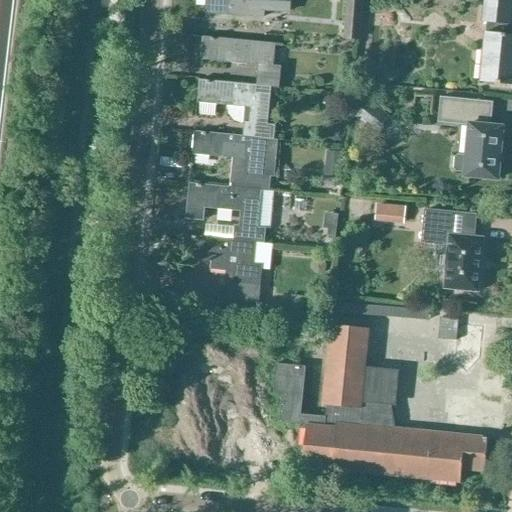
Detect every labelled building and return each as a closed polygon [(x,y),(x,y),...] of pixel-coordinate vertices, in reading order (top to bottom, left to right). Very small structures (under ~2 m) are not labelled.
[(264,12),(290,14),(290,0),(205,0),(205,14),(250,17),(264,18),(264,12)] [(345,0),(343,40),(360,41),(362,0),(345,0)] [(480,86),(511,88),(511,38),(506,38),(507,28),(509,28),(511,3),(483,1),(481,24),(485,25),(480,86)] [(256,87),(271,89),(280,90),(282,69),(273,68),(275,46),(204,39),(202,61),(226,64),(226,60),(232,61),(232,65),(258,67),(256,87)] [(242,137),(266,141),(274,141),(276,127),(268,126),(271,89),(256,87),(200,81),(198,104),(220,106),(220,102),(228,103),(227,107),(229,115),(234,121),(242,124),(243,124),(242,137)] [(357,117),(378,132),(390,116),(369,101),(357,117)] [(498,165),(500,149),(498,149),(500,132),(501,130),(499,130),(498,131),(479,129),(480,121),(481,121),(482,105),(438,101),(436,126),(467,129),(465,159),(456,158),(452,161),(452,172),(454,175),(463,176),(463,180),(496,183),(496,181),(495,181),(497,164),(498,165)] [(194,133),(192,157),(215,159),(215,154),(222,155),(222,159),(231,160),(230,174),(239,175),(237,190),(262,193),(269,194),(271,178),(263,178),(266,141),(242,137),(194,133)] [(340,165),(341,153),(327,152),(326,159),(330,164),(340,165)] [(190,186),(187,220),(204,221),(205,210),(212,211),(212,207),(218,207),(217,211),(240,213),(239,229),(234,228),(233,241),(256,244),(264,245),(265,231),(265,229),(270,230),(273,194),(269,194),(262,193),(237,190),(228,190),(190,186)] [(387,206),(377,205),(376,220),(386,221),(387,206)] [(478,296),(482,242),(450,239),(452,217),(424,215),(421,247),(448,249),(444,293),(478,296)] [(326,238),(334,239),(335,229),(327,228),(326,238)] [(185,237),(183,260),(209,263),(208,274),(228,275),(227,284),(230,284),(228,302),(259,305),(262,270),(269,270),(272,246),(264,245),(256,244),(233,241),(185,237)] [(303,298),(291,296),(290,306),(302,308),(303,298)] [(414,337),(415,319),(402,317),(400,335),(414,337)] [(438,339),(456,341),(458,319),(440,318),(438,339)] [(397,373),(365,370),(369,330),(330,326),(322,407),(326,407),(325,418),(301,416),(305,368),(276,365),(273,394),(283,395),(280,424),(306,426),(302,468),(460,483),(461,471),(483,473),(487,439),(387,429),(389,405),(394,406),(397,373)]
